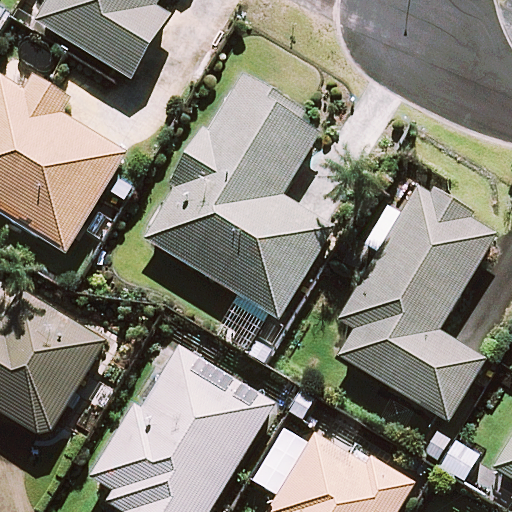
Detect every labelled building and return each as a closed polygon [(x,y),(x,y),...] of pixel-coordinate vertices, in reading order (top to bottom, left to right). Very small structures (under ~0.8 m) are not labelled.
[(166,0),(56,0),(40,27),(135,86),(174,23),(158,13),(166,0)] [(105,119),(14,65),(0,89),(0,216),(68,257),(129,156),(95,136),(105,119)] [(326,136),(243,83),(173,193),(178,196),(149,243),(245,304),(223,337),(248,352),(269,319),(280,326),(338,236),(284,202),(326,136)] [(500,240),(424,193),(403,227),(388,218),(369,250),(384,259),(343,325),(359,335),(343,362),(451,427),(488,366),(441,337),(500,240)] [(0,326),(0,421),(8,419),(50,445),(110,348),(26,297),(6,330),(0,326)] [(217,511),(277,411),(182,354),(145,416),(138,412),(96,484),(116,496),(109,508),(115,511),(217,511)] [(401,511),(412,494),(318,438),(275,511),(401,511)] [(511,451),(498,474),(511,482),(511,451)]
